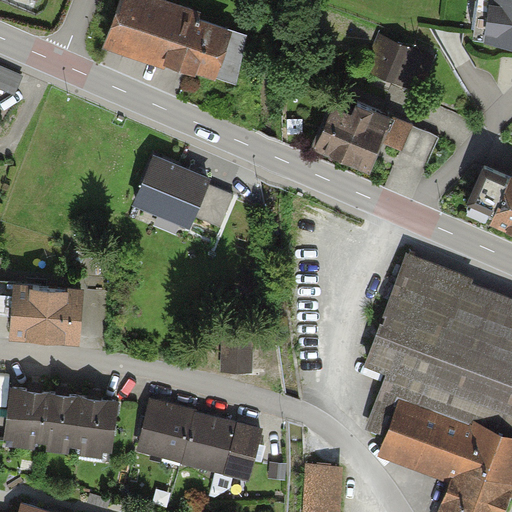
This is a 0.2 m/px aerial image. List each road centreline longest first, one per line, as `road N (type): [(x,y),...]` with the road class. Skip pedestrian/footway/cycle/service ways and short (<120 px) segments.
road 1 (residential): [(511,260),(0,37)]
road 2 (residential): [(0,347),(136,365),(302,411),(347,439),(405,511)]
